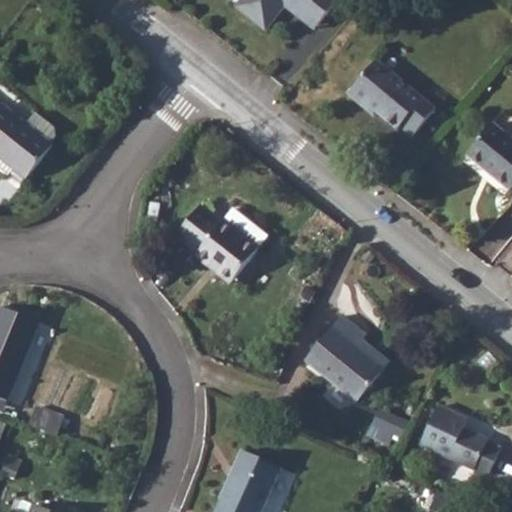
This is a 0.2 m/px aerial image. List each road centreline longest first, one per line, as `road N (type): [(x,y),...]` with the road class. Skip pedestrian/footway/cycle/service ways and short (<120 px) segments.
road 1 (secondary): [(511,328),(201,78)]
road 2 (residential): [(68,256),(125,295),(158,333),(180,386),(179,441),(153,511)]
road 3 (residential): [(68,256),(201,78)]
road 4 (secondary): [(201,78),(109,0)]
